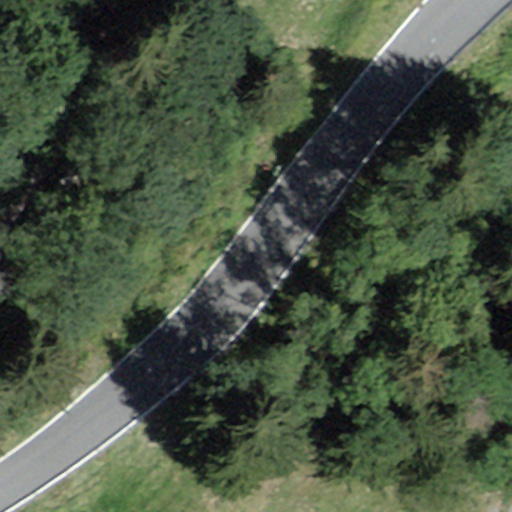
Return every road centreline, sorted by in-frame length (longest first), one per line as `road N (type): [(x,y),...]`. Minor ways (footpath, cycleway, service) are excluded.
road 1 (unclassified): [(0,485),(77,435),(205,329),(353,131),(471,0)]
road 2 (track): [(0,197),(51,99),(68,0)]
